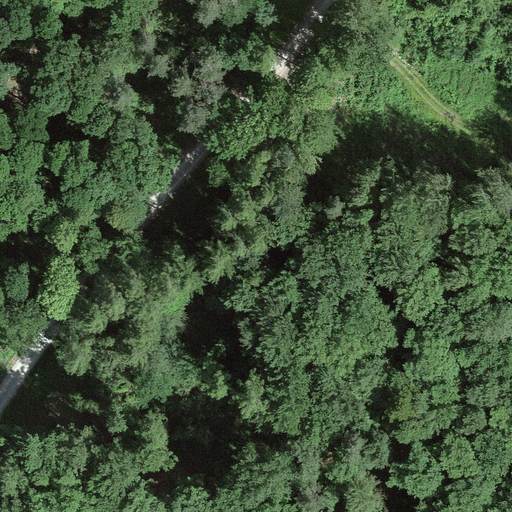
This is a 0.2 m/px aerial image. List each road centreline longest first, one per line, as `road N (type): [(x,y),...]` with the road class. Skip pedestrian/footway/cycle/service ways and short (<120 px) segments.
road 1 (track): [(0,401),(59,306),(320,0)]
road 2 (track): [(365,0),(511,140)]
